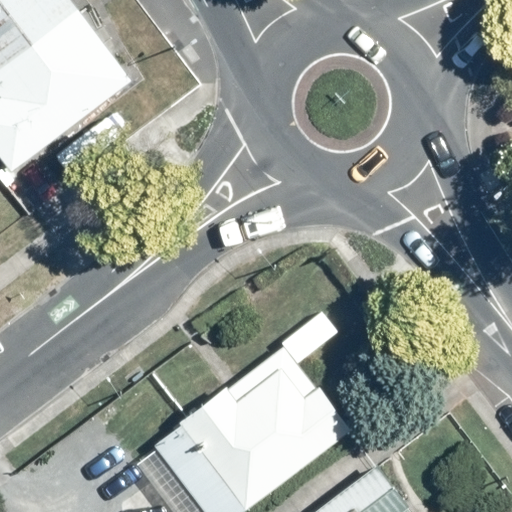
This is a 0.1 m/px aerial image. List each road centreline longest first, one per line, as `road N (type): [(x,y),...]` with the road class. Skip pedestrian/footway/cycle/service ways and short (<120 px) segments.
road 1 (residential): [(289,157),(0,377)]
road 2 (secondary): [(511,317),(389,162)]
road 3 (secondary): [(289,157),(267,108),(269,85),(293,46)]
road 4 (secondary): [(293,46),(337,28),(383,40),(401,57)]
